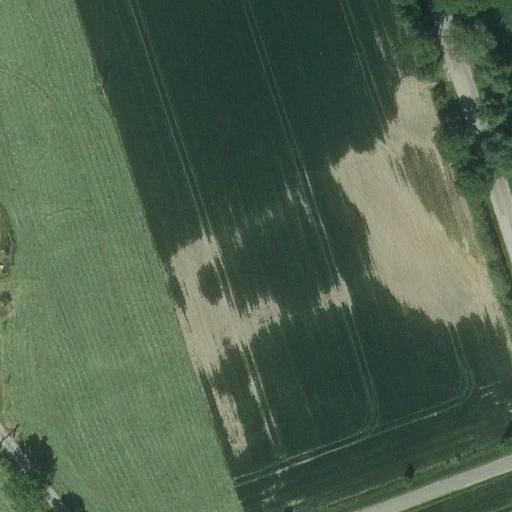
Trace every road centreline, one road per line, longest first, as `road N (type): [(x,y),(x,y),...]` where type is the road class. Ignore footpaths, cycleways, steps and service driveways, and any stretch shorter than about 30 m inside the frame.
road 1 (unclassified): [(436,0),(511,231)]
road 2 (unclassified): [(362,511),(511,457)]
